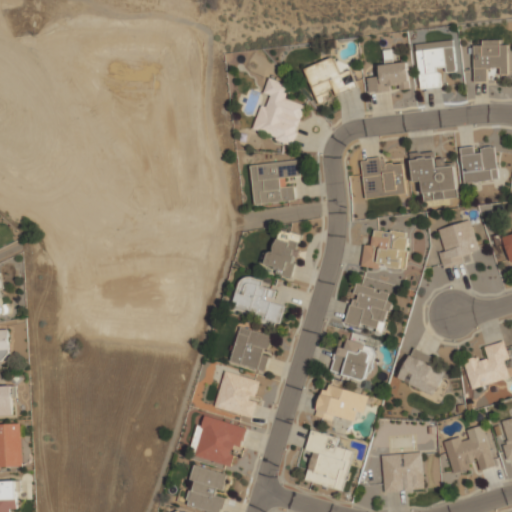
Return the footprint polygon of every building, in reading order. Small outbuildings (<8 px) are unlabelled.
[(416,43),(420,89),(441,87),(440,72),(459,70),(456,39),(416,43)] [(474,82),(488,82),(488,71),(509,71),(509,40),(474,40),(474,82)] [(358,89),(352,70),(340,74),(334,57),(305,67),(317,103),(358,89)] [(377,65),(379,75),(367,77),(370,94),(413,88),(409,60),(377,65)] [(294,145),(307,104),(287,98),(291,85),(269,78),(262,99),(252,132),(294,145)] [(461,147),(464,184),(499,181),(495,144),(461,147)] [(458,198),(454,158),(435,160),(434,150),(410,153),(413,183),(423,182),(424,201),(458,198)] [(406,194),(403,163),(384,165),(384,157),(361,159),(365,198),(406,194)] [(255,205),(296,201),(293,178),(302,177),(301,159),(251,165),(255,205)] [(472,220),(436,229),(447,268),(472,261),(470,252),(480,249),(472,220)] [(292,276),(304,236),(278,228),(266,269),(292,276)] [(407,269),(409,232),(374,230),(374,244),(364,244),(363,267),(407,269)] [(511,232),(502,235),(509,261),(511,260),(511,232)] [(280,322),(286,305),(267,299),(272,284),(242,275),(232,307),(280,322)] [(393,291),(355,283),(347,325),(385,333),(393,291)] [(231,363),(266,371),(274,334),(239,327),(231,363)] [(10,329),(0,329),(0,359),(11,359),(10,329)] [(373,354),(366,353),(368,343),(348,339),(347,347),(338,345),(332,373),(368,381),(373,354)] [(485,345),(487,356),(465,362),(471,389),(511,379),(511,374),(504,341),(485,345)] [(432,355),(412,347),(399,380),(436,395),(445,373),(428,366),(432,355)] [(254,417),(262,380),(224,371),(215,408),(254,417)] [(371,397),(325,382),(315,416),(334,422),(336,414),(363,422),(371,397)] [(15,386),(0,386),(0,416),(15,416),(15,386)] [(235,469),(248,427),(201,413),(189,455),(235,469)] [(511,417),(498,421),(509,461),(511,460),(511,417)] [(0,467),(23,467),(21,423),(0,423),(0,467)] [(345,491),(355,452),(340,448),(343,438),(312,430),(306,450),(314,452),(306,481),(345,491)] [(444,440),(453,477),(474,472),(474,473),(497,468),(488,430),(444,440)] [(385,493),(426,490),(423,451),(382,455),(385,493)] [(186,507),(216,511),(223,511),(226,494),(222,493),(226,471),(192,465),(186,507)] [(0,511),(18,511),(18,480),(0,480),(0,511)]
